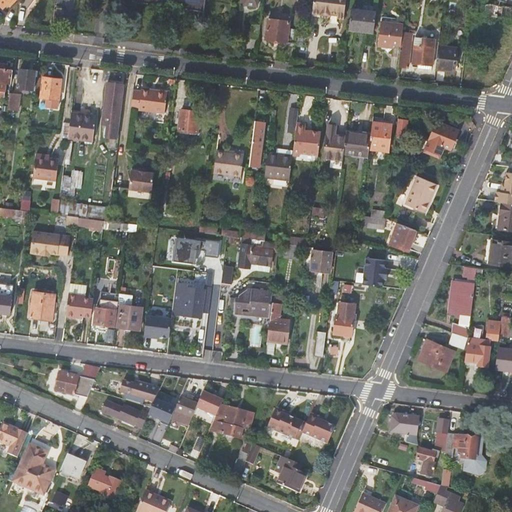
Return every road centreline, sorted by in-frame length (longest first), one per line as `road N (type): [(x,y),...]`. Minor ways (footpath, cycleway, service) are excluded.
road 1 (residential): [(0,42),(500,105)]
road 2 (residential): [(0,343),(378,390)]
road 3 (residential): [(500,105),(378,390)]
road 4 (residential): [(0,388),(281,511)]
road 5 (residential): [(378,390),(511,407)]
road 6 (residential): [(378,390),(326,511)]
